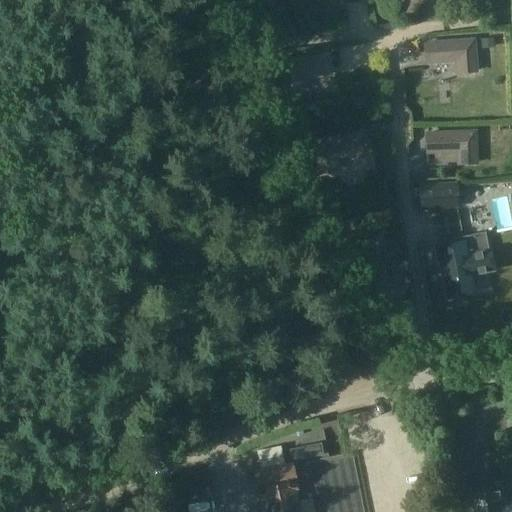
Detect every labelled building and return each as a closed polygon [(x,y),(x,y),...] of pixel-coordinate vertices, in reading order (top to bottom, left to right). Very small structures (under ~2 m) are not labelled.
[(361,10),(339,10),(340,39),(361,38),(361,10)] [(482,50),(494,49),(493,40),(482,41),(482,50)] [(474,41),(421,44),(423,66),(454,64),(455,76),(476,75),(474,41)] [(330,79),(327,56),(276,61),(280,96),(302,94),(301,82),(330,79)] [(477,167),(477,163),(476,133),(425,135),(425,155),(455,155),(456,167),(477,167)] [(365,155),(361,134),(310,142),(316,176),(338,172),(336,160),(365,155)] [(387,257),(378,238),(348,251),(370,299),(391,290),(378,261),(387,257)] [(469,246),(441,252),(451,302),(480,296),(476,280),(495,276),(490,251),(471,255),(469,246)] [(258,496),(260,496),(263,511),(363,511),(351,453),(253,473),(258,496)] [(469,511),(503,511),(500,487),(467,492),(469,511)]
